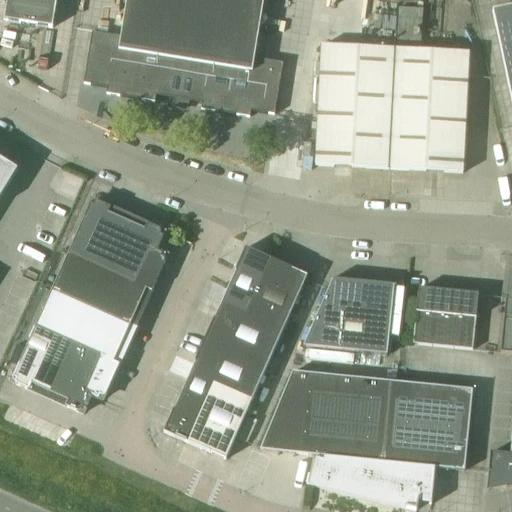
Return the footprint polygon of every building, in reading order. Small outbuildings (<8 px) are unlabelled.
[(7,0),(8,1),(7,1),(3,21),(52,29),(56,0),(7,0)] [(282,64),(254,60),(263,0),(126,0),(120,38),(92,33),(83,85),(107,89),(106,95),(120,97),(121,91),(141,94),(140,101),(154,103),(155,97),(202,104),(201,111),(215,113),(216,107),(236,110),(235,116),(249,118),(250,112),(274,116),(282,64)] [(511,7),(492,12),(511,107),(511,7)] [(314,167),(388,171),(394,50),(321,46),(314,167)] [(394,50),(388,171),(462,174),(468,54),(394,50)] [(0,198),(17,171),(0,160),(0,198)] [(92,201),(67,257),(103,272),(126,222),(107,214),(110,209),(92,201)] [(67,257),(50,293),(129,327),(146,290),(151,293),(167,256),(156,251),(165,233),(146,225),(144,231),(126,222),(103,272),(67,257)] [(236,271),(221,305),(246,316),(270,260),(245,249),(235,271),(236,271)] [(246,316),(282,332),(307,277),(291,270),(270,260),(246,316)] [(332,281),(303,348),(386,356),(393,288),(395,288),(395,287),(329,280),(329,281),(332,281)] [(418,289),(412,345),(472,351),(477,295),(418,289)] [(50,293),(34,330),(71,345),(100,358),(84,394),(91,398),(102,402),(119,366),(113,364),(129,327),(50,293)] [(506,299),(505,299),(499,353),(511,354),(511,298),(506,301),(506,299)] [(214,319),(204,341),(266,368),(282,332),(246,316),(221,305),(215,319),(214,319)] [(31,386),(49,394),(71,345),(34,330),(10,383),(28,391),(31,386)] [(188,378),(213,389),(250,405),(266,368),(204,341),(195,362),(195,363),(188,378)] [(83,416),(91,398),(84,394),(100,358),(71,345),(49,394),(67,402),(65,408),(83,416)] [(464,471),(472,391),(387,382),(337,377),(292,373),(259,451),(323,457),(323,458),(328,458),(327,464),(312,462),(306,486),(415,511),(417,504),(430,505),(434,468),(464,471)] [(163,433),(189,444),(213,389),(188,378),(174,411),(173,410),(163,433)] [(225,460),(250,405),(213,389),(189,444),(210,454),(210,453),(225,460)] [(505,488),(505,489),(511,488),(511,427),(509,455),(489,453),(487,473),(489,473),(489,471),(506,488),(505,488)]
